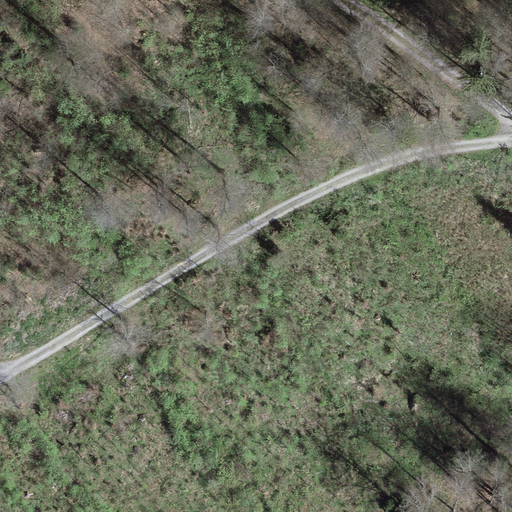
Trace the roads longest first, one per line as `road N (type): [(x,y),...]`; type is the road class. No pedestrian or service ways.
road 1 (track): [(511,136),(322,187),(0,373)]
road 2 (track): [(336,0),(511,133)]
